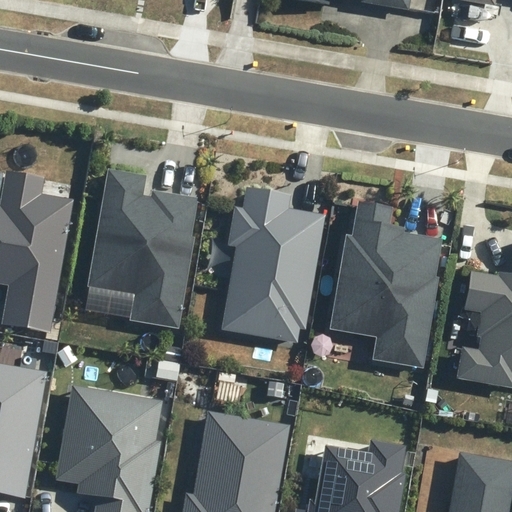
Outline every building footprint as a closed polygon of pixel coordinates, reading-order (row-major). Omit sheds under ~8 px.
[(134,295),(130,320),(178,328),(194,238),(191,237),(198,197),(152,190),(151,195),(145,194),(148,173),(106,166),(86,287),(134,295)] [(1,324),(50,333),(74,199),(41,193),(43,177),(6,170),(0,202),(0,283),(8,285),(1,324)] [(222,329),(297,342),(300,328),(306,329),(326,214),(289,208),(291,195),(246,187),(242,207),(235,206),(228,244),(236,246),(222,329)] [(373,360),(423,369),(440,277),(437,276),(444,238),(406,231),(407,227),(391,224),(394,206),(357,199),(351,235),(346,234),(329,329),(377,337),(373,360)] [(511,273),(498,271),(497,274),(471,270),(464,308),(481,311),(477,337),(481,338),(479,347),(462,344),(456,377),(511,386),(511,273)] [(0,491),(23,496),(46,372),(0,364),(0,491)] [(163,400),(71,384),(55,480),(79,484),(77,493),(96,496),(93,511),(148,511),(161,442),(156,441),(163,400)] [(275,511),(291,424),(208,410),(194,493),(186,492),(182,511),(275,511)] [(398,511),(405,476),(402,475),(407,446),(371,440),(369,451),(325,443),(315,499),(310,498),(307,511),(398,511)] [(510,511),(511,501),(511,460),(459,452),(449,511),(435,511),(427,511),(510,511)]
